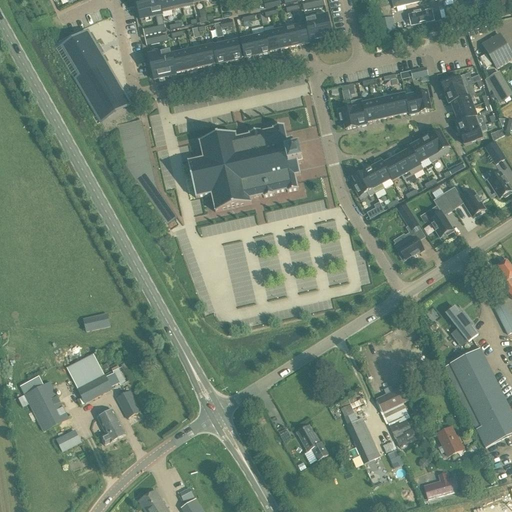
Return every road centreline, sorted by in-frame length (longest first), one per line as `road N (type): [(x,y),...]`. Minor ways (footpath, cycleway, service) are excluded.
road 1 (secondary): [(0,26),(216,417)]
road 2 (residential): [(317,78),(314,58),(141,97),(110,0)]
road 3 (residential): [(405,293),(348,211),(317,78)]
road 4 (tertiary): [(216,417),(405,293)]
road 5 (tertiary): [(98,511),(137,470),(216,417)]
road 6 (tertiary): [(405,293),(511,224)]
